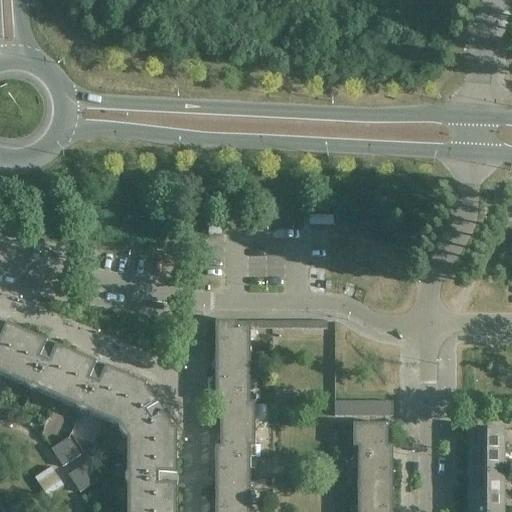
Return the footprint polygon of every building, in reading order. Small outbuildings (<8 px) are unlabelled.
[(221,236),(222,225),(208,224),(208,235),(221,236)] [(0,377),(7,381),(26,335),(0,323),(0,377)] [(250,361),(250,330),(241,330),(241,323),(233,323),(233,328),(215,328),(215,361),(250,361)] [(56,402),(76,356),(26,335),(7,381),(24,388),(26,383),(41,390),(39,394),(56,402)] [(105,423),(125,377),(76,356),(56,402),(73,409),(75,405),(90,411),(88,416),(105,423)] [(250,395),(250,361),(215,361),(215,395),(228,395),(250,395)] [(174,432),(161,412),(145,389),(146,387),(125,377),(105,423),(117,428),(123,437),(126,442),(126,455),(176,455),(176,432),(174,432)] [(255,449),(255,404),(250,404),(250,395),(228,395),(228,404),(220,404),(220,449),(228,449),(228,458),(250,458),(250,449),(255,449)] [(392,418),(392,403),(335,403),(335,418),(392,418)] [(388,449),(388,426),(353,426),(353,449),(357,449),(357,458),(379,458),(379,449),(388,449)] [(503,454),(503,431),(469,431),(469,453),(503,454)] [(81,457),(69,439),(51,450),(63,468),(81,457)] [(503,475),(503,454),(469,453),(469,475),(503,475)] [(126,509),(176,509),(176,455),(126,455),(126,474),(131,474),(131,490),(126,490),(126,509)] [(249,511),(250,458),(228,458),(215,458),(214,511),(249,511)] [(392,491),(392,460),(392,458),(379,458),(357,458),(357,491),(392,491)] [(97,482),(86,465),(68,476),(80,494),(97,482)] [(503,497),(503,475),(469,475),(468,497),(503,497)] [(392,511),(392,491),(357,491),(357,511),(392,511)] [(503,511),(503,497),(468,497),(468,511),(503,511)]
